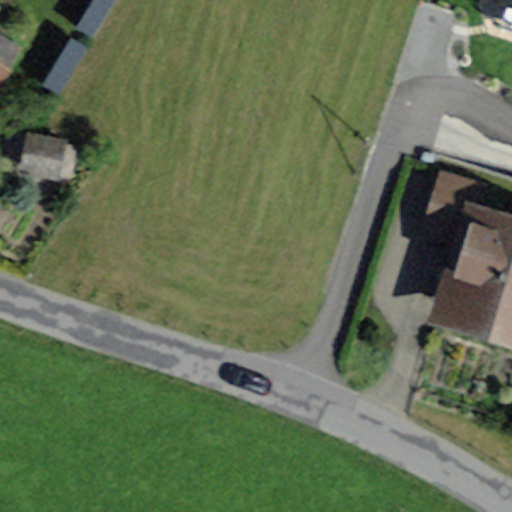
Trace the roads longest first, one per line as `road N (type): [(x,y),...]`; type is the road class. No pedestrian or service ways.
road 1 (unclassified): [(511,505),(420,450),(304,396),(32,305),(0,286)]
road 2 (unknown): [(304,396),(395,168),(434,103),(460,92),(511,103)]
